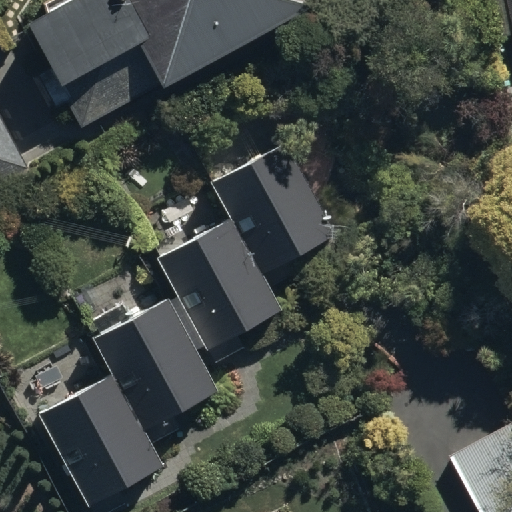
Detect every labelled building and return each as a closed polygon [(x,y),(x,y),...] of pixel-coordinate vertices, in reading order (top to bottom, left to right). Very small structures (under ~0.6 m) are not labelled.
[(37,0),(23,9),(51,57),(37,66),(57,100),(65,95),(80,119),(278,0),(37,0)] [(0,112),(0,173),(25,161),(0,112)] [(40,408),(90,500),(164,460),(143,422),(219,380),(200,345),(282,300),(261,261),(332,222),(282,130),(209,169),(229,206),(155,246),(182,295),(175,299),(171,291),(95,333),(114,368),(40,408)] [(511,511),(511,416),(451,448),(484,511),(511,511)] [(20,511),(0,471),(0,511),(20,511)]
